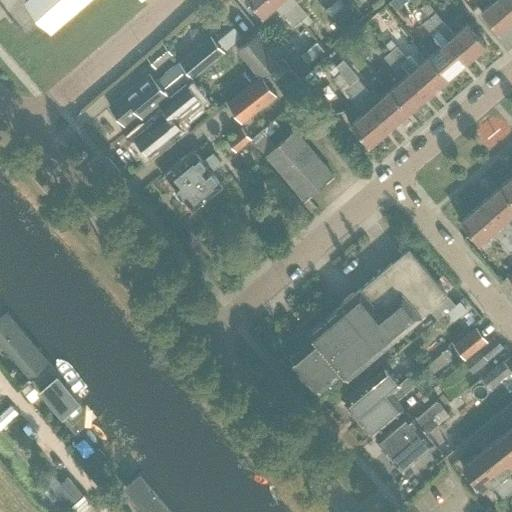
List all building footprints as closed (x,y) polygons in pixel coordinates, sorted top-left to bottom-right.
[(63,20),(45,0),(26,0),(52,29),(63,20)] [(45,0),(63,20),(73,11),(63,0),(45,0)] [(84,2),(82,0),(63,0),(73,11),(84,2)] [(276,3),(293,24),(300,18),(284,0),(250,0),(253,3),(262,14),(262,15),(276,3)] [(284,0),(300,18),(306,13),(295,0),(284,0)] [(493,0),(481,10),(500,32),(511,20),(511,6),(506,0),(493,0)] [(427,1),(420,7),(428,16),(435,10),(427,1)] [(253,3),(247,8),(256,19),(262,14),(253,3)] [(341,8),(332,16),(345,32),(355,24),(341,8)] [(428,16),(466,60),(486,43),(468,22),(455,33),(435,10),(428,16)] [(428,56),(447,77),(466,60),(428,16),(422,22),(441,45),(428,56)] [(231,24),(216,37),(226,49),(241,37),(231,24)] [(258,76),(279,59),(257,32),(236,50),(258,76)] [(178,62),(147,88),(141,81),(133,87),(110,106),(125,124),(147,105),(152,110),(191,77),(190,77),(223,49),(211,35),(178,62)] [(409,72),(427,94),(447,77),(428,56),(419,64),(411,55),(408,57),(397,44),(390,50),(401,63),(409,72)] [(394,69),(401,63),(390,50),(383,56),(394,69)] [(332,62),(327,67),(333,74),(338,70),(332,62)] [(318,64),(309,72),(316,80),(325,72),(318,64)] [(352,82),(343,72),(341,69),(333,75),(345,88),(352,82)] [(390,89),(408,110),(427,94),(409,72),(390,89)] [(240,124),(275,95),(260,76),(224,104),(240,124)] [(352,82),(389,127),(408,110),(390,89),(381,97),(372,87),(370,89),(358,77),(352,82)] [(164,111),(134,136),(149,154),(179,129),(177,127),(182,123),(177,117),(200,99),(187,82),(159,105),(164,111)] [(350,123),(369,144),(389,127),(352,82),(345,88),(356,101),(355,102),(364,111),(350,123)] [(235,152),(249,139),(240,128),(225,141),(235,152)] [(304,199),(333,174),(294,129),(265,154),(304,199)] [(165,173),(193,207),(222,183),(211,169),(221,162),(213,152),(203,160),(194,149),(165,173)] [(511,201),(511,175),(499,187),(511,201)] [(511,227),(505,219),(511,212),(511,201),(499,187),(480,203),(511,240),(511,227)] [(511,253),(511,251),(511,240),(480,203),(460,220),(478,242),(492,230),(511,253)] [(447,292),(409,247),(310,329),(304,321),(286,336),(297,350),(290,356),(301,369),(299,370),(305,377),(307,376),(319,390),(342,371),(346,377),(447,292)] [(7,315),(0,320),(0,339),(37,383),(53,369),(7,315)] [(465,358),(487,340),(476,327),(454,345),(465,358)] [(511,368),(504,359),(480,377),(491,389),(511,370),(511,368)] [(385,366),(345,401),(359,417),(399,382),(385,366)] [(407,375),(399,382),(359,417),(373,434),(403,407),(395,397),(398,394),(400,396),(414,384),(407,375)] [(60,377),(42,393),(79,434),(97,418),(60,377)] [(29,382),(20,389),(31,402),(37,397),(33,392),(35,390),(29,382)] [(405,409),(375,436),(389,452),(432,416),(443,407),(435,398),(413,418),(405,409)] [(443,407),(432,416),(438,422),(449,413),(443,407)] [(432,416),(389,452),(403,468),(433,441),(426,433),(438,422),(432,416)] [(511,426),(497,439),(511,458),(511,426)] [(480,452),(511,492),(511,491),(511,477),(508,472),(511,469),(511,458),(497,439),(480,452)] [(493,484),(503,498),(511,492),(480,452),(462,466),(483,492),(493,484)] [(82,492),(68,475),(57,484),(71,501),(82,492)] [(172,511),(140,475),(122,491),(140,511),(172,511)] [(98,511),(84,495),(72,505),(77,511),(98,511)]
